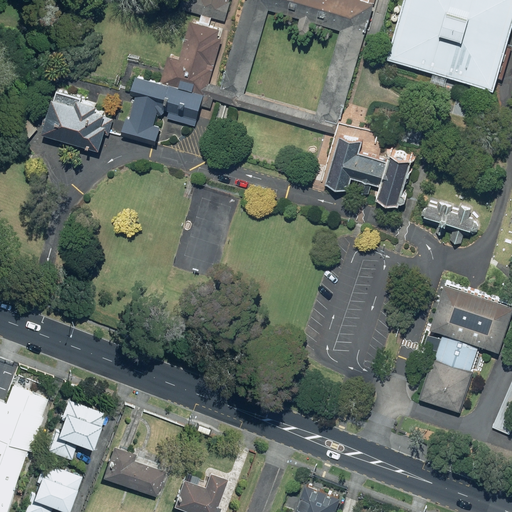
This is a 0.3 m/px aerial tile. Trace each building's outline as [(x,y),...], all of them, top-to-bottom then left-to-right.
[(179,0),(178,7),(228,22),(234,0),(179,0)] [(243,0),(213,105),(332,139),(372,0),(243,0)] [(511,10),(511,0),(403,0),(386,62),(489,91),(511,10)] [(140,74),(123,135),(152,143),(161,111),(200,122),(227,27),(192,17),(180,58),(171,55),(163,81),(140,74)] [(57,93),(46,130),(103,146),(114,108),(57,93)] [(425,126),(406,121),(400,142),(420,147),(425,126)] [(342,133),(328,182),(349,188),(354,173),(382,182),(378,195),(397,201),(411,154),(391,148),(388,159),(359,151),(362,139),(342,133)] [(439,205),(429,201),(423,220),(453,230),(450,237),(463,241),(465,233),(473,236),(479,217),(471,215),(474,207),(461,203),(458,211),(452,209),(454,204),(441,200),(439,205)] [(511,312),(511,302),(446,278),(429,324),(446,330),(422,396),(462,410),(486,342),(500,347),(511,312)] [(0,493),(41,378),(4,365),(0,377),(0,493)] [(511,428),(511,375),(493,425),(511,432),(511,428)] [(105,412),(68,398),(49,449),(70,457),(76,441),(92,447),(105,412)] [(212,430),(199,425),(196,431),(209,436),(212,430)] [(112,444),(101,474),(156,494),(165,470),(132,458),(134,452),(112,444)] [(81,475),(44,461),(25,511),(27,511),(48,511),(52,503),(68,509),(81,475)] [(185,470),(173,503),(196,511),(218,511),(221,505),(217,504),(227,478),(211,472),(206,486),(196,482),(199,475),(185,470)] [(334,511),(341,495),(306,481),(293,511),(334,511)]
